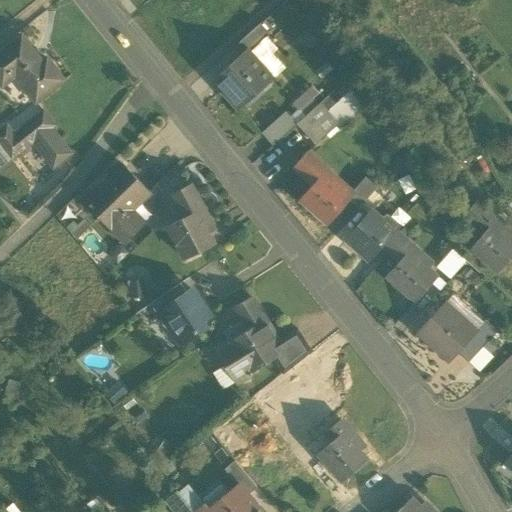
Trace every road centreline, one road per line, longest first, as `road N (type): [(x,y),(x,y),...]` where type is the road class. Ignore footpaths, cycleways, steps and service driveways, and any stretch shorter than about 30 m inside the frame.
road 1 (residential): [(452,446),(94,0)]
road 2 (track): [(0,257),(164,92)]
road 3 (residential): [(452,446),(349,511)]
